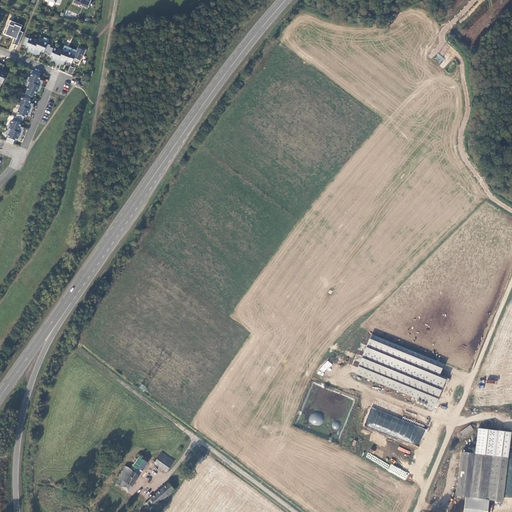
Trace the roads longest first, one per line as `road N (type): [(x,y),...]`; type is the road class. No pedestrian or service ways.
road 1 (primary): [(287,0),(80,283)]
road 2 (residential): [(415,511),(511,285)]
road 3 (primary): [(17,511),(16,451),(34,373),(80,283)]
road 4 (residential): [(193,438),(82,355)]
road 5 (primary): [(80,283),(0,395)]
road 6 (residential): [(293,511),(193,438)]
